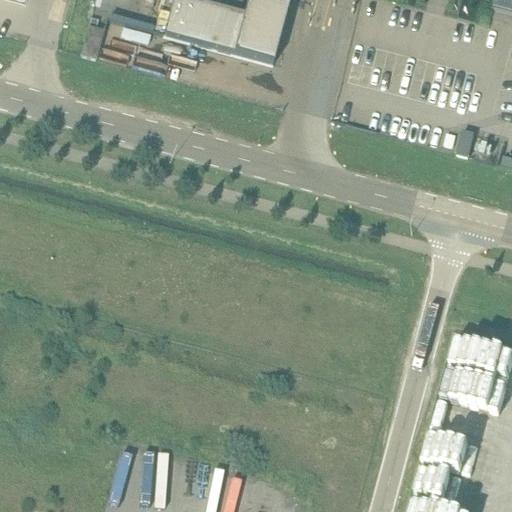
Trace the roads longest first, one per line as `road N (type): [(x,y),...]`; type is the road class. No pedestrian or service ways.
road 1 (unclassified): [(0,101),(450,222)]
road 2 (unknown): [(311,79),(463,118),(487,111),(498,87),(489,54),(328,13)]
road 3 (unclassified): [(450,222),(375,511)]
